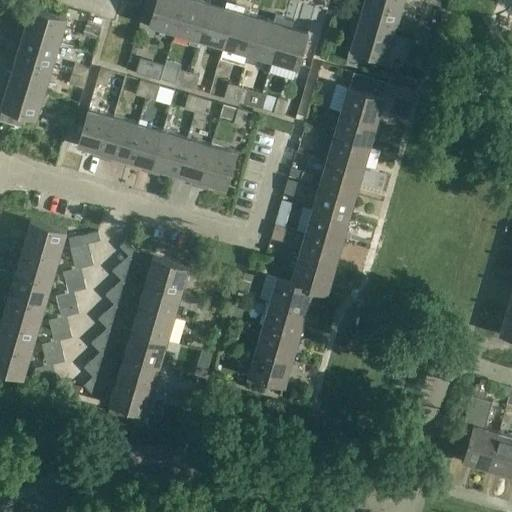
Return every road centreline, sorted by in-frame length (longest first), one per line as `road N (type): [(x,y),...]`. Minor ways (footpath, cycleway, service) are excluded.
road 1 (tertiary): [(34,511),(100,480),(154,472),(322,511)]
road 2 (residential): [(120,203),(255,242),(287,133)]
road 3 (residential): [(403,511),(448,360),(511,378)]
road 4 (residential): [(120,203),(68,379)]
road 5 (residential): [(0,167),(120,203)]
